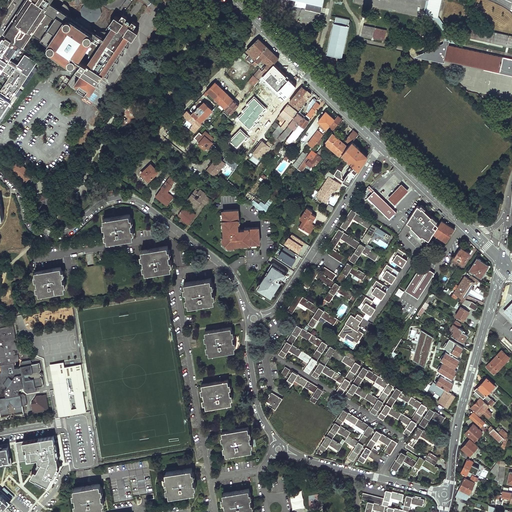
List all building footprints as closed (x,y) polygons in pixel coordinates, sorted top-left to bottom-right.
[(5,0),(1,6),(6,10),(12,0),(5,0)] [(24,46),(34,32),(53,2),(49,0),(28,0),(5,34),(7,35),(20,43),(24,46)] [(295,0),(294,5),(305,7),(304,9),(320,12),(322,0),(295,0)] [(381,0),(375,0),(373,6),(385,10),(388,2),(381,0)] [(429,0),(426,14),(437,16),(441,0),(429,0)] [(78,18),(91,26),(90,21),(97,20),(101,13),(100,6),(93,1),(86,3),(81,9),(83,16),(78,18)] [(107,36),(91,26),(78,18),(76,18),(73,19),(69,16),(70,13),(70,10),(68,6),(66,4),(64,2),(61,7),(58,5),(53,2),(34,32),(45,39),(50,42),(49,44),(50,47),(51,49),(72,63),(77,62),(80,64),(77,69),(82,73),(107,36)] [(113,26),(107,36),(82,73),(75,83),(79,86),(78,88),(81,90),(86,93),(87,92),(91,94),(99,83),(98,82),(101,78),(102,79),(105,74),(108,77),(139,31),(134,28),(137,23),(133,20),(131,23),(126,19),(127,16),(124,14),(120,18),(115,15),(110,23),(113,26)] [(349,19),(335,16),(334,22),(333,22),(326,53),(343,57),(350,25),(348,25),(349,19)] [(375,27),(363,24),(361,35),(373,37),(375,27)] [(511,35),(471,26),(468,37),(511,46),(511,35)] [(387,29),(375,27),(373,37),(385,40),(387,29)] [(18,63),(11,58),(18,47),(20,43),(7,35),(5,38),(4,37),(0,42),(0,116),(38,61),(26,52),(18,63)] [(511,59),(446,44),(446,45),(442,44),(422,52),(423,56),(443,60),(443,57),(485,67),(484,69),(511,75),(511,59)] [(297,84),(275,63),(264,74),(263,75),(286,97),(297,84)] [(261,71),(262,70),(259,68),(254,75),(259,80),(263,75),(264,74),(261,71)] [(225,107),(232,98),(215,81),(203,93),(205,95),(208,91),(225,107)] [(306,90),(301,86),(290,101),(295,105),(306,90)] [(311,93),(306,90),(295,105),(299,108),(311,93)] [(266,107),(254,96),(247,103),(248,104),(241,111),(242,112),(238,117),(250,129),(256,122),(255,121),(261,115),(259,114),(266,107)] [(238,104),(232,98),(225,107),(223,109),(229,115),(238,104)] [(316,101),(312,106),(306,113),(310,116),(315,110),(314,109),(319,104),(316,101)] [(212,110),(205,103),(205,104),(204,103),(203,104),(202,104),(200,106),(199,105),(196,108),(197,109),(194,113),(194,114),(194,115),(193,116),(200,122),(205,118),(208,115),(212,110)] [(274,132),(279,136),(298,112),(288,104),(277,118),(282,121),(284,117),(286,119),(280,126),(278,125),(274,132)] [(193,124),(190,128),(189,128),(194,133),(202,124),(200,122),(193,116),(187,110),(182,115),(186,118),(193,124)] [(326,111),(317,121),(327,129),(328,127),(335,118),(326,111)] [(295,128),(304,116),(298,112),(279,136),(273,143),(276,145),(290,130),(292,127),(295,128)] [(335,118),(328,127),(333,130),(342,118),(338,115),(335,118)] [(308,120),(304,116),(295,128),(287,139),(290,141),(293,137),(295,138),(308,120)] [(193,124),(186,118),(184,121),(184,123),(190,128),(193,124)] [(250,137),(241,128),(229,140),(236,147),(245,139),(246,140),(250,137)] [(354,129),(345,139),(350,144),(353,141),(359,134),(356,131),(354,129)] [(307,143),(313,148),(323,134),(317,130),(307,143)] [(213,139),(204,132),(201,135),(198,133),(194,137),(197,140),(198,139),(200,141),(199,142),(205,147),(207,149),(209,147),(212,150),(215,147),(212,144),(213,144),(210,142),(213,139)] [(273,143),(279,136),(274,132),(269,140),(273,143)] [(348,146),(332,132),(324,143),(340,156),(341,154),(348,146)] [(258,158),(260,156),(264,160),(272,148),(271,147),(273,144),(268,140),(266,143),(262,140),(262,141),(260,140),(256,146),(252,151),(253,152),(252,154),(258,158)] [(351,169),(355,173),(358,170),(359,171),(368,156),(353,141),(350,144),(348,146),(341,154),(352,164),(346,171),(345,172),(345,173),(345,174),(346,175),(346,176),(349,172),(351,169)] [(306,155),(302,151),(293,164),(297,168),(306,155)] [(312,160),(306,155),(297,168),(301,171),(305,166),(311,171),(322,157),(320,155),(317,153),(312,160)] [(227,155),(223,160),(226,163),(235,170),(239,165),(227,155)] [(217,156),(211,164),(220,170),(226,163),(223,160),(217,156)] [(25,183),(33,174),(18,160),(10,169),(25,183)] [(140,173),(149,182),(160,171),(151,162),(140,173)] [(215,177),(220,170),(211,164),(206,170),(215,177)] [(334,176),(343,181),(344,179),(342,178),(342,177),(342,175),(342,174),(341,173),(341,172),(342,171),(337,169),(334,175),(335,176),(334,176)] [(344,179),(343,181),(349,185),(356,174),(355,173),(351,169),(349,172),(346,176),(344,179)] [(170,175),(155,197),(168,206),(175,195),(169,191),(177,179),(170,175)] [(340,183),(328,175),(315,195),(326,202),(328,198),(326,197),(327,197),(330,192),(330,191),(331,190),(333,191),(335,187),(337,189),(340,183)] [(236,186),(227,179),(224,183),(233,189),(236,186)] [(408,189),(402,183),(388,198),(394,204),(408,189)] [(196,187),(186,201),(196,208),(200,202),(207,206),(213,198),(196,187)] [(397,212),(374,191),(368,198),(390,219),(397,212)] [(41,200),(46,203),(51,201),(51,195),(46,192),(42,195),(41,200)] [(278,193),(276,196),(286,203),(288,200),(278,193)] [(253,199),(250,202),(263,213),(268,207),(263,203),(261,205),(253,199)] [(421,207),(417,204),(407,221),(411,224),(410,224),(422,235),(423,235),(429,239),(433,233),(438,225),(432,218),(433,217),(422,206),(421,207)] [(188,225),(196,214),(185,205),(177,216),(188,225)] [(313,210),(308,206),(299,218),(302,220),(299,225),(307,231),(313,223),(312,222),(316,215),(311,212),(313,210)] [(225,218),(238,217),(239,217),(239,208),(223,209),(224,218),(225,218)] [(353,218),(369,228),(373,223),(351,209),(341,226),(346,229),(353,218)] [(133,236),(129,213),(104,218),(108,241),(133,236)] [(307,231),(299,225),(297,228),(308,234),(316,223),(317,216),(316,215),(312,222),(313,223),(307,231)] [(251,241),(250,227),(249,226),(244,226),(244,227),(239,228),(238,217),(225,218),(225,221),(223,221),(224,225),(225,225),(225,228),(224,228),(225,234),(222,235),(222,240),(224,242),(222,243),(227,247),(228,246),(230,247),(235,247),(235,243),(242,243),(242,242),(245,242),(245,243),(249,243),(248,242),(251,241)] [(454,228),(442,220),(438,225),(433,233),(437,235),(435,239),(441,243),(443,239),(446,241),(454,228)] [(378,226),(373,223),(369,228),(367,232),(372,236),(374,232),(378,226)] [(250,227),(251,241),(251,242),(260,242),(259,226),(250,227)] [(383,229),(378,226),(374,232),(388,241),(391,235),(390,234),(392,231),(385,227),(383,229)] [(356,248),(360,242),(339,229),(328,246),(332,248),(333,249),(341,238),(356,248)] [(367,243),(372,236),(367,232),(361,240),(367,244),(367,243)] [(285,243),(299,252),(305,242),(292,234),(290,237),(289,236),(285,243)] [(360,242),(356,248),(354,252),(360,255),(362,251),(366,246),(360,242)] [(367,244),(366,246),(362,251),(375,260),(376,259),(380,262),(383,257),(371,249),(373,247),(367,243),(367,244)] [(171,268),(167,245),(141,250),(145,273),(171,268)] [(295,254),(284,247),(278,256),(292,265),(296,259),(293,257),(295,254)] [(343,263),(347,258),(346,257),(333,249),(332,248),(329,254),(343,263)] [(393,260),(403,266),(407,259),(402,256),(404,252),(397,248),(393,254),(396,256),(393,260)] [(471,255),(461,248),(454,259),(463,266),(471,255)] [(360,255),(354,252),(351,256),(348,254),(346,257),(347,258),(355,263),(360,255)] [(490,267),(477,258),(469,271),(482,279),(490,267)] [(348,262),(341,271),(347,275),(348,274),(353,265),(348,262)] [(383,276),(392,282),(397,275),(392,272),(394,268),(387,264),(383,270),(385,272),(383,276)] [(287,275),(272,265),(256,290),(272,299),(287,275)] [(370,276),(353,265),(348,274),(358,280),(360,278),(363,280),(364,278),(368,280),(370,276)] [(435,274),(422,265),(405,291),(418,300),(435,274)] [(64,290),(60,267),(35,271),(39,295),(64,290)] [(331,287),(335,282),(333,280),(336,274),(325,267),(321,272),(314,268),(301,288),(305,291),(307,288),(308,289),(315,277),(331,287)] [(342,282),(347,275),(341,271),(337,279),(342,282)] [(479,280),(470,274),(469,277),(475,281),(477,283),(479,280)] [(465,299),(467,296),(466,295),(475,281),(469,277),(465,275),(458,285),(456,283),(453,288),(455,289),(453,292),(454,292),(452,295),(456,298),(458,295),(462,297),(460,300),(463,302),(465,299)] [(215,302),(210,278),(184,282),(189,307),(215,302)] [(372,293),(382,299),(386,292),(381,288),(383,285),(376,280),(372,287),(375,288),(372,293)] [(329,291),(335,294),(337,291),(340,285),(335,282),(331,287),(329,291)] [(357,295),(340,285),(337,291),(350,299),(351,298),(353,300),(357,295)] [(398,288),(395,294),(400,297),(404,291),(398,288)] [(329,302),(335,294),(329,291),(320,304),(322,306),(326,300),(329,302)] [(315,312),(319,307),(298,293),(287,310),(292,313),(297,305),(306,310),(307,307),(315,312)] [(373,301),(366,296),(359,307),(371,315),(376,308),(370,304),(373,301)] [(511,299),(502,310),(511,319),(511,299)] [(427,302),(425,301),(417,313),(420,315),(427,302)] [(472,301),(469,306),(471,307),(476,310),(479,305),(472,301)] [(469,306),(463,302),(455,315),(464,321),(470,311),(470,310),(471,307),(469,306)] [(315,312),(313,316),(318,319),(319,319),(324,310),(319,307),(315,312)] [(324,310),(319,319),(324,322),(326,319),(334,324),(338,319),(324,310)] [(359,325),(364,317),(358,314),(356,317),(351,314),(339,335),(344,338),(347,333),(355,338),(354,340),(358,343),(364,333),(360,330),(360,329),(359,328),(360,326),(359,325)] [(318,319),(313,316),(308,324),(313,328),(318,319)] [(464,329),(460,327),(454,323),(450,329),(454,331),(451,335),(463,342),(468,334),(463,331),(464,329)] [(299,334),(302,328),(297,324),(292,333),(297,336),(299,334)] [(0,364),(1,364),(14,362),(18,362),(20,359),(19,353),(20,351),(19,348),(17,347),(17,342),(15,341),(16,339),(14,325),(10,326),(0,328),(0,364)] [(230,328),(205,332),(209,356),(234,351),(230,328)] [(299,334),(309,340),(313,334),(302,328),(299,334)] [(421,329),(413,359),(425,367),(434,337),(421,329)] [(292,344),(297,336),(292,333),(287,341),(292,344)] [(309,340),(319,346),(323,340),(313,334),(309,340)] [(449,338),(444,347),(458,356),(463,347),(449,338)] [(319,346),(317,349),(323,352),(325,348),(328,343),(323,340),(319,346)] [(287,352),(288,350),(292,344),(287,341),(282,349),(287,352)] [(292,344),(288,350),(298,356),(302,350),(292,344)] [(332,354),(336,348),(330,345),(328,349),(325,353),(330,357),(332,354)] [(332,354),(342,360),(345,355),(343,353),(337,349),(336,348),(332,354)] [(287,352),(282,349),(279,354),(284,357),(287,352)] [(312,357),(317,360),(323,352),(317,349),(312,357)] [(511,357),(502,349),(485,366),(494,375),(511,357)] [(302,350),(298,356),(304,360),(302,362),(307,365),(312,357),(302,350)] [(342,360),(352,367),(356,361),(358,358),(348,351),(347,353),(345,355),(342,360)] [(443,361),(437,369),(451,378),(457,369),(454,368),(460,359),(446,351),(440,359),(443,361)] [(325,365),(330,357),(325,353),(320,362),(325,365)] [(307,365),(312,368),(317,360),(312,357),(307,365)] [(0,408),(0,409),(0,407),(0,397),(7,397),(5,389),(8,386),(4,383),(9,376),(13,379),(16,375),(22,374),(21,365),(32,364),(31,360),(22,361),(20,359),(18,362),(14,362),(1,364),(2,371),(0,373),(0,408)] [(64,361),(49,364),(55,395),(58,416),(86,411),(83,391),(85,390),(81,364),(64,367),(64,361)] [(352,367),(351,369),(356,373),(361,364),(356,361),(352,367)] [(34,378),(36,387),(44,385),(43,378),(41,377),(40,376),(42,376),(43,374),(43,373),(41,372),(40,373),(40,371),(41,369),(40,362),(32,364),(34,373),(31,373),(29,376),(32,378),(34,378)] [(320,373),(322,371),(325,365),(320,362),(315,370),(320,373)] [(0,397),(0,407),(0,409),(9,407),(9,405),(11,402),(14,404),(15,407),(22,405),(27,405),(26,395),(23,394),(19,394),(19,391),(21,388),(24,387),(25,390),(27,393),(36,391),(36,387),(34,378),(32,378),(29,376),(31,373),(34,373),(32,364),(21,365),(22,374),(16,375),(13,379),(9,376),(4,383),(8,386),(5,389),(7,397),(0,397)] [(312,368),(307,365),(304,370),(309,373),(312,368)] [(325,365),(322,371),(332,377),(335,371),(325,365)] [(290,369),(285,366),(281,373),(286,376),(290,369)] [(365,375),(369,369),(364,366),(358,374),(364,377),(365,375)] [(345,377),(351,381),(356,373),(351,369),(345,377)] [(365,375),(375,381),(379,375),(369,369),(365,375)] [(320,373),(315,370),(312,375),(317,378),(320,373)] [(293,383),(298,374),(293,371),(288,379),(293,383)] [(335,371),(332,377),(342,383),(345,377),(335,371)] [(375,381),(385,388),(389,382),(384,379),(387,375),(381,372),(379,375),(375,381)] [(298,374),(293,383),(297,385),(298,383),(304,386),(308,380),(298,374)] [(359,386),(364,377),(358,374),(353,382),(359,386)] [(440,374),(435,382),(448,390),(453,382),(440,374)] [(340,386),(346,389),(351,381),(345,377),(342,383),(340,386)] [(486,378),(475,390),(476,391),(481,395),(492,405),(495,402),(486,394),(492,387),(494,389),(496,387),(486,378)] [(293,383),(288,379),(284,384),(290,388),(293,383)] [(228,380),(203,384),(206,407),(232,403),(228,380)] [(308,380),(304,386),(314,392),(318,387),(308,380)] [(353,394),(355,391),(359,386),(353,382),(348,390),(353,394)] [(385,388),(384,390),(389,393),(394,385),(392,384),(389,382),(385,388)] [(456,396),(433,382),(429,388),(441,396),(438,401),(449,408),(456,396)] [(346,389),(340,386),(337,391),(342,394),(346,389)] [(359,386),(355,391),(365,398),(369,392),(359,386)] [(313,395),(318,398),(323,390),(318,387),(314,392),(313,395)] [(398,396),(402,390),(397,387),(392,395),(397,398),(398,396)] [(353,394),(348,390),(345,395),(350,399),(353,394)] [(379,398),(384,401),(389,393),(384,390),(379,398)] [(398,396),(408,402),(412,396),(414,393),(410,390),(408,393),(402,390),(398,396)] [(282,399),(272,392),(272,393),(271,392),(269,395),(270,396),(266,401),(270,404),(269,406),(273,409),(271,411),(273,413),(282,399)] [(369,392),(365,398),(375,404),(379,398),(369,392)] [(46,394),(36,396),(31,403),(33,412),(49,410),(46,394)] [(318,398),(313,395),(310,400),(315,403),(318,398)] [(392,406),(397,398),(392,395),(387,403),(392,406)] [(408,402),(418,408),(422,402),(412,396),(408,402)] [(487,408),(490,405),(480,397),(471,407),(480,416),(483,413),(489,418),(493,414),(487,408)] [(374,406),(379,410),(384,401),(379,398),(375,404),(374,406)] [(9,407),(0,409),(1,417),(8,416),(9,414),(11,414),(11,415),(12,416),(13,416),(14,415),(14,413),(15,413),(16,414),(23,413),(22,405),(15,407),(14,404),(11,402),(9,405),(9,407)] [(418,408),(417,411),(422,414),(427,406),(424,404),(422,402),(418,408)] [(387,414),(388,412),(392,406),(387,403),(381,411),(387,414)] [(379,410),(374,406),(370,411),(376,415),(379,410)] [(392,406),(388,412),(398,418),(402,413),(392,406)] [(430,419),(432,417),(435,411),(431,408),(430,408),(425,416),(430,419)] [(343,409),(338,417),(344,421),(345,418),(349,412),(343,409)] [(387,414),(381,411),(378,416),(384,420),(387,414)] [(412,419),(417,422),(422,414),(417,411),(412,419)] [(435,411),(432,417),(442,423),(445,417),(435,411)] [(485,422),(473,411),(469,416),(481,427),(480,427),(485,431),(487,430),(486,429),(487,428),(483,425),(485,422)] [(345,418),(355,424),(359,419),(349,412),(345,418)] [(402,413),(398,418),(408,425),(412,419),(402,413)] [(430,419),(425,416),(420,424),(425,427),(430,419)] [(341,425),(344,421),(338,417),(335,422),(341,425)] [(369,425),(359,419),(355,424),(359,427),(358,429),(364,433),(369,425)] [(407,427),(412,430),(417,422),(412,419),(408,425),(407,427)] [(330,430),(336,434),(337,431),(341,425),(335,422),(330,430)] [(473,423),(465,433),(470,438),(475,442),(484,432),(473,423)] [(351,432),(341,425),(337,431),(347,437),(349,435),(351,432)] [(364,433),(369,437),(374,428),(369,425),(364,433)] [(496,430),(491,425),(488,429),(490,432),(489,432),(500,441),(501,440),(503,441),(501,446),(505,449),(507,440),(496,430)] [(420,435),(424,429),(418,426),(413,436),(418,439),(420,435)] [(252,451),(248,427),(222,431),(226,455),(252,451)] [(412,430),(407,427),(404,432),(409,435),(412,430)] [(498,428),(496,430),(507,440),(508,434),(502,429),(501,430),(498,428)] [(424,429),(420,435),(433,444),(434,443),(438,445),(441,440),(424,429)] [(327,435),(332,439),(336,434),(330,430),(327,435)] [(371,438),(377,441),(379,439),(382,433),(377,430),(371,438)] [(364,433),(359,441),(364,444),(369,437),(364,433)] [(382,433),(379,439),(388,445),(385,451),(390,454),(398,443),(382,433)] [(322,443),(327,447),(329,445),(332,439),(327,435),(322,443)] [(353,437),(349,435),(347,437),(345,440),(345,441),(355,447),(359,441),(353,437)] [(57,467),(59,464),(54,436),(16,442),(19,461),(38,458),(39,462),(31,476),(37,479),(36,480),(43,484),(44,482),(49,484),(55,471),(58,472),(60,469),(57,467)] [(418,439),(413,436),(406,447),(417,453),(419,450),(413,447),(418,439)] [(374,447),(377,441),(371,438),(366,446),(372,449),(378,453),(380,451),(374,447)] [(475,442),(470,438),(461,448),(465,451),(470,456),(471,455),(473,457),(481,448),(479,446),(475,442)] [(342,445),(340,443),(332,439),(329,445),(339,451),(342,445)] [(353,449),(359,453),(364,444),(359,441),(355,447),(353,449)] [(327,447),(322,443),(319,448),(324,452),(327,447)] [(0,511),(15,497),(4,487),(0,492),(0,464),(11,463),(8,444),(0,445),(0,511)] [(372,449),(366,446),(361,454),(367,458),(368,455),(372,449)] [(359,453),(353,449),(348,458),(354,461),(359,453)] [(372,449),(368,455),(378,462),(382,456),(378,453),(372,449)] [(396,460),(402,463),(403,461),(407,455),(406,454),(402,451),(396,460)] [(415,476),(420,468),(414,465),(419,458),(408,451),(406,454),(407,455),(403,461),(413,467),(409,473),(415,476)] [(470,456),(465,451),(464,453),(462,452),(461,455),(467,458),(460,473),(466,476),(469,470),(476,474),(479,468),(472,464),(474,461),(473,460),(474,459),(470,456)] [(426,459),(422,465),(435,473),(439,467),(435,465),(439,458),(430,452),(426,459)] [(367,458),(361,454),(358,459),(364,463),(367,458)] [(420,456),(419,458),(414,465),(420,468),(422,465),(426,459),(420,456)] [(397,471),(402,463),(396,460),(391,468),(397,471)] [(499,465),(499,464),(497,462),(490,471),(498,477),(499,465)] [(191,468),(165,472),(169,496),(195,492),(191,468)] [(479,478),(472,474),(470,478),(480,483),(481,480),(478,479),(479,478)] [(475,482),(464,477),(458,488),(455,496),(467,499),(475,482)] [(99,483),(74,487),(78,511),(103,506),(99,483)] [(249,489),(224,493),(226,511),(250,511),(253,511),(249,489)] [(384,499),(390,501),(391,498),(392,491),(386,489),(384,498),(384,499)] [(404,494),(392,491),(391,498),(402,501),(404,494)] [(511,492),(502,491),(500,498),(510,500),(510,502),(511,502),(511,492)] [(374,503),(373,509),(384,511),(385,505),(389,506),(390,501),(384,499),(384,498),(363,493),(362,499),(368,501),(374,503)] [(411,506),(411,503),(413,496),(407,495),(404,504),(411,506)] [(425,499),(413,496),(411,503),(423,506),(425,499)] [(374,503),(368,501),(366,511),(371,511),(373,509),(374,503)]
